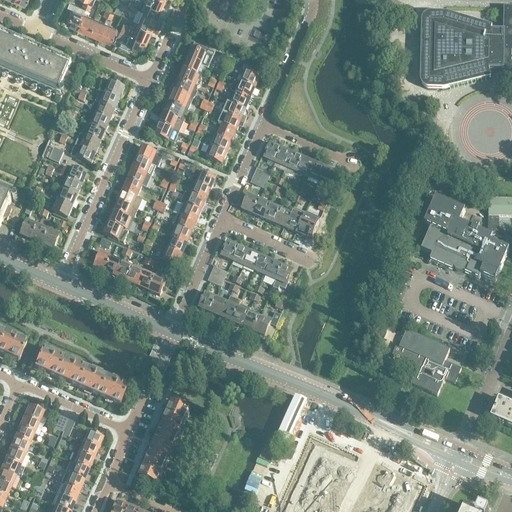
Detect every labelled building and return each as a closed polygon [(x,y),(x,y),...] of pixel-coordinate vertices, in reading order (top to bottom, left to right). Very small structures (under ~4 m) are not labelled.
[(159,12),(161,7),(147,1),(142,11),(142,12),(156,17),(159,12)] [(77,27),(83,14),(82,14),(84,9),(80,7),(69,2),(67,7),(71,9),(65,23),(67,23),(67,24),(71,26),(71,25),(77,27)] [(153,23),(156,17),(142,12),(142,11),(137,9),(133,20),(137,22),(138,22),(152,28),(154,24),(153,23)] [(511,9),(504,10),(504,11),(505,11),(505,21),(504,21),(505,21),(505,31),(504,31),(504,32),(505,32),(504,42),(504,43),(504,53),(503,53),(503,56),(502,72),(511,72),(511,9)] [(87,33),(93,18),(83,14),(77,27),(82,30),(82,31),(87,33)] [(199,15),(196,23),(203,26),(206,18),(199,15)] [(504,53),(504,43),(504,42),(505,32),(504,32),(499,32),(491,32),(492,29),(491,28),(491,29),(449,17),(449,16),(447,15),(446,15),(444,15),(443,15),(443,16),(438,16),(438,15),(437,15),(432,15),(431,15),(430,15),(429,15),(428,15),(427,15),(427,16),(426,16),(426,17),(425,17),(424,18),(424,19),(423,19),(423,20),(422,21),(422,22),(422,23),(422,24),(422,28),(423,28),(421,77),(420,81),(420,82),(421,82),(421,83),(421,84),(421,85),(422,86),(422,87),(423,87),(423,88),(424,88),(424,89),(425,89),(426,89),(426,90),(427,90),(428,90),(429,90),(429,91),(430,91),(436,91),(436,90),(437,90),(437,89),(441,89),(441,90),(441,91),(442,91),(444,91),(445,91),(450,90),(449,89),(489,79),(490,80),(491,80),(489,71),(502,72),(503,56),(503,53),(504,53)] [(98,37),(104,23),(93,18),(87,33),(92,35),(92,34),(98,37)] [(150,33),(152,28),(138,22),(137,22),(133,34),(146,40),(149,33),(150,33)] [(115,28),(104,23),(98,37),(104,39),(103,40),(107,41),(108,41),(109,42),(115,28)] [(0,228),(4,220),(6,216),(5,216),(7,212),(8,212),(8,211),(8,209),(9,210),(9,208),(12,200),(7,197),(5,199),(3,198),(3,196),(0,194),(0,67),(7,70),(8,68),(11,69),(10,72),(21,76),(22,74),(25,76),(25,78),(35,82),(36,81),(39,82),(39,84),(50,89),(51,87),(54,88),(53,90),(59,93),(72,64),(63,60),(63,59),(64,59),(64,58),(52,53),(51,53),(52,54),(51,55),(34,48),(35,46),(23,40),(23,41),(22,43),(5,35),(6,34),(7,34),(7,33),(0,30),(0,228)] [(144,45),(146,40),(133,34),(128,44),(142,50),(143,48),(143,49),(145,45),(144,45)] [(194,45),(192,49),(192,50),(187,61),(201,67),(208,70),(215,54),(194,45)] [(199,73),(201,67),(187,61),(183,71),(202,80),(204,75),(199,73)] [(202,80),(183,71),(182,72),(183,72),(181,76),(179,75),(176,81),(192,88),(198,90),(199,88),(200,88),(202,84),(201,82),(202,80)] [(244,78),(241,84),(255,90),(260,80),(260,79),(241,71),(239,76),(244,78)] [(104,81),(100,92),(120,101),(124,90),(125,90),(104,81)] [(192,88),(176,81),(173,88),(175,88),(173,93),(193,101),(193,100),(195,99),(197,96),(196,94),(198,90),(192,88)] [(255,90),(241,84),(236,82),(234,83),(231,90),(232,92),(232,93),(251,101),(255,90)] [(115,111),(120,101),(100,92),(95,104),(114,113),(115,112),(115,111)] [(188,113),(193,101),(173,93),(168,104),(182,110),(182,111),(188,113)] [(250,101),(251,101),(232,93),(227,104),(232,106),(245,112),(250,101)] [(110,123),(114,113),(95,104),(90,115),(110,123)] [(182,111),(182,110),(168,104),(164,114),(164,115),(178,121),(178,120),(182,111)] [(243,118),(245,112),(232,106),(227,104),(223,115),(241,123),(244,124),(247,119),(243,118)] [(75,116),(70,113),(64,110),(62,115),(67,117),(73,120),(75,116)] [(244,124),(241,123),(223,115),(222,114),(217,125),(222,127),(222,128),(236,134),(239,127),(242,129),(244,124)] [(73,120),(67,117),(62,115),(60,118),(72,123),(73,120)] [(106,133),(110,123),(90,115),(86,125),(91,127),(91,128),(106,133)] [(184,123),(178,121),(164,115),(159,126),(173,132),(179,134),(184,123)] [(169,142),(173,132),(159,126),(155,136),(154,136),(154,137),(168,143),(169,142)] [(105,134),(106,133),(91,128),(87,139),(101,145),(105,134)] [(232,144),(236,134),(222,128),(218,138),(217,138),(232,144)] [(232,145),(232,144),(217,138),(214,137),(209,148),(227,155),(231,144),(232,145)] [(96,155),(101,145),(87,139),(82,149),(96,155)] [(275,164),(281,150),(271,146),(271,145),(264,160),(265,160),(275,164)] [(96,155),(82,149),(76,146),(71,157),(91,166),(92,166),(91,166),(96,155)] [(222,166),(227,155),(209,148),(206,155),(210,156),(208,159),(208,160),(222,166)] [(59,165),(64,153),(54,149),(49,160),(59,165)] [(142,149),(137,160),(151,166),(156,155),(142,149)] [(286,169),(293,155),(292,155),(281,150),(275,164),(286,169)] [(296,176),(303,160),(293,155),(286,169),(284,175),(296,176)] [(156,168),(151,166),(137,160),(133,170),(132,171),(146,177),(151,179),(156,168)] [(308,179),(314,164),(303,160),(296,176),(302,177),(302,176),(308,178),(308,179)] [(319,183),(325,169),(314,165),(315,164),(314,164),(308,179),(309,179),(319,183)] [(90,177),(87,176),(67,167),(63,178),(68,181),(82,187),(85,181),(88,182),(90,177)] [(336,174),(325,169),(319,183),(330,188),(336,174)] [(264,180),(267,174),(257,170),(257,171),(255,175),(255,176),(264,180)] [(142,188),(146,177),(132,171),(128,182),(142,188)] [(201,175),(197,186),(211,192),(215,181),(216,181),(201,174),(201,175)] [(34,178),(29,190),(30,190),(36,193),(37,193),(42,182),(37,180),(35,179),(34,178)] [(260,188),(263,183),(253,178),(253,179),(251,184),(251,183),(251,184),(260,188)] [(78,197),(82,187),(68,181),(63,191),(77,198),(78,198),(78,197)] [(137,198),(142,188),(128,182),(123,192),(137,198)] [(441,192),(441,184),(431,184),(425,183),(421,194),(428,196),(430,192),(441,192)] [(206,202),(211,192),(197,186),(192,196),(192,197),(206,203),(206,202)] [(30,190),(24,203),(29,205),(31,206),(37,193),(36,193),(30,190)] [(77,198),(63,191),(63,192),(59,202),(73,209),(77,198)] [(138,198),(137,198),(123,192),(123,193),(118,203),(132,209),(138,212),(143,201),(137,198),(138,198)] [(201,213),(206,203),(192,197),(187,207),(201,213)] [(254,216),(260,202),(249,197),(248,197),(242,211),(243,211),(254,216)] [(462,231),(460,231),(458,230),(465,212),(436,199),(425,226),(431,229),(421,251),(432,256),(430,261),(453,271),(454,269),(454,270),(455,271),(456,273),(458,273),(459,274),(461,274),(463,274),(464,273),(479,280),(481,277),(495,283),(509,251),(488,242),(486,241),(485,239),(483,238),(481,237),(479,236),(477,235),(479,231),(474,229),(473,233),(471,232),(469,232),(466,231),(464,231),(462,231)] [(505,241),(505,240),(506,236),(499,233),(499,218),(511,218),(511,201),(489,201),(489,200),(488,233),(496,234),(496,237),(505,241)] [(68,219),(73,209),(59,202),(54,213),(68,220),(68,219)] [(264,221),(270,206),(260,202),(254,216),(264,220),(264,221)] [(138,212),(132,209),(118,203),(114,214),(133,222),(138,212)] [(25,215),(30,217),(34,207),(31,206),(29,205),(25,215)] [(201,213),(187,207),(183,205),(178,216),(197,224),(201,213)] [(275,225),(281,211),(270,206),(271,206),(270,206),(264,221),(275,225)] [(45,212),(41,210),(36,208),(34,214),(39,216),(43,218),(45,212)] [(286,230),(292,216),(292,215),(291,216),(281,211),(275,225),(285,230),(286,230)] [(128,233),(133,222),(114,214),(114,213),(113,214),(114,214),(109,225),(123,231),(128,233)] [(197,225),(197,224),(178,216),(173,227),(178,229),(192,235),(197,225)] [(296,234),(302,220),(292,216),(286,230),(296,234)] [(313,225),(302,220),(296,234),(307,239),(308,240),(314,225),(313,225)] [(32,242),(38,227),(28,223),(27,222),(21,237),(22,237),(32,241),(32,242)] [(128,233),(123,231),(109,225),(105,235),(104,235),(104,236),(124,244),(128,233)] [(43,246),(49,232),(39,228),(39,227),(38,227),(32,242),(33,241),(43,246)] [(187,246),(192,235),(178,229),(173,240),(173,239),(173,240),(187,246),(188,246),(187,246)] [(60,237),(49,232),(43,246),(54,251),(60,237)] [(187,246),(173,240),(169,238),(164,248),(169,250),(183,256),(187,246)] [(112,245),(102,240),(100,246),(110,250),(112,245)] [(233,262),(238,249),(229,244),(228,244),(222,258),(233,262)] [(183,256),(169,250),(164,248),(159,260),(178,268),(178,267),(183,256)] [(244,267),(250,253),(249,253),(238,249),(233,262),(243,267),(244,267)] [(255,272),(261,258),(250,254),(250,253),(244,267),(244,268),(244,267),(255,272)] [(106,274),(112,260),(101,255),(101,254),(95,269),(106,274)] [(265,277),(271,263),(261,258),(255,272),(265,277)] [(117,278),(123,265),(123,264),(122,264),(112,260),(106,274),(116,278),(117,278)] [(276,282),(282,268),(272,263),(271,263),(265,277),(266,277),(276,282)] [(127,283),(133,269),(123,265),(117,278),(127,283)] [(221,278),(224,273),(214,268),(212,274),(221,278)] [(293,272),(282,268),(276,282),(282,284),(281,288),(286,290),(287,287),(294,272),(293,272)] [(138,288),(144,273),(144,274),(133,269),(127,283),(138,287),(138,288)] [(155,278),(155,279),(149,292),(160,297),(159,297),(160,297),(169,277),(158,272),(155,278)] [(155,279),(155,278),(145,274),(144,273),(138,288),(149,292),(155,279)] [(208,283),(211,284),(218,287),(220,281),(211,277),(208,283)] [(211,314),(217,300),(206,295),(199,309),(200,310),(200,309),(211,314)] [(221,319),(228,304),(227,304),(217,300),(211,314),(221,319)] [(232,324),(238,309),(228,305),(228,304),(221,319),(222,319),(232,324)] [(243,328),(249,314),(251,310),(240,306),(238,309),(232,324),(243,328)] [(254,333),(260,319),(249,314),(243,328),(243,329),(243,328),(254,333)] [(266,321),(260,319),(254,333),(264,337),(264,338),(265,338),(270,326),(276,328),(281,317),(275,314),(273,320),(267,318),(266,321)] [(418,369),(411,386),(437,398),(445,381),(455,385),(461,370),(451,365),(450,367),(448,366),(444,364),(450,351),(407,332),(399,349),(396,347),(392,358),(418,369)] [(10,338),(5,336),(0,347),(0,354),(6,357),(4,358),(5,359),(6,358),(9,359),(9,360),(10,360),(10,359),(19,362),(26,345),(21,342),(21,341),(11,337),(11,336),(10,338)] [(57,379),(64,361),(59,359),(60,358),(59,358),(49,354),(49,353),(48,355),(43,352),(35,370),(44,373),(43,375),(44,374),(47,376),(47,377),(48,377),(48,375),(57,379)] [(77,388),(85,371),(80,368),(80,367),(70,363),(70,362),(69,364),(64,361),(57,379),(65,382),(63,384),(64,384),(65,383),(68,385),(68,386),(69,386),(69,384),(77,388)] [(98,397),(106,380),(101,377),(101,376),(91,372),(91,371),(90,373),(85,371),(77,388),(86,391),(84,393),(85,394),(86,393),(89,394),(89,395),(90,395),(90,393),(98,397)] [(111,382),(106,380),(98,397),(107,401),(105,402),(106,403),(107,402),(110,403),(110,404),(111,405),(111,403),(120,407),(127,389),(122,387),(122,385),(112,381),(111,382)] [(511,408),(509,407),(506,405),(506,406),(501,404),(501,403),(499,402),(491,421),(511,430),(511,408)] [(173,403),(167,416),(185,424),(191,411),(186,409),(185,411),(182,410),(183,407),(180,406),(181,405),(180,405),(180,406),(178,405),(178,404),(177,404),(177,405),(173,403)] [(29,408),(25,418),(39,425),(43,414),(29,408)] [(183,428),(185,424),(167,416),(164,424),(163,423),(162,423),(163,424),(161,427),(160,427),(160,428),(162,428),(158,437),(176,444),(178,439),(179,439),(180,439),(179,439),(184,429),(183,428)] [(39,425),(25,418),(20,429),(34,435),(38,437),(43,427),(39,425)] [(60,418),(55,429),(61,432),(66,420),(60,418)] [(67,440),(73,427),(74,424),(68,422),(62,438),(67,440)] [(29,446),(34,435),(20,429),(15,440),(21,443),(29,446)] [(80,443),(84,444),(98,451),(102,440),(85,432),(80,443)] [(174,449),(176,444),(158,437),(155,445),(153,444),(154,445),(152,448),(151,448),(151,449),(153,449),(149,457),(167,465),(169,460),(170,460),(171,460),(170,460),(174,450),(175,450),(174,449)] [(25,457),(29,446),(21,443),(15,440),(11,450),(25,457)] [(313,440),(281,511),(413,511),(424,489),(313,440)] [(93,461),(98,451),(84,444),(79,455),(93,461)] [(29,459),(25,457),(11,450),(6,461),(25,469),(29,459)] [(88,472),(93,461),(79,455),(74,453),(70,464),(74,466),(88,472)] [(165,470),(167,465),(149,457),(146,466),(144,465),(144,466),(143,469),(142,469),(142,470),(144,470),(140,479),(157,487),(160,481),(161,482),(161,481),(165,471),(166,471),(165,470)] [(20,480),(25,469),(6,461),(1,472),(20,480)] [(70,464),(65,474),(70,476),(84,483),(88,472),(74,466),(70,464)] [(20,480),(1,472),(0,474),(0,483),(11,489),(15,491),(20,480)] [(79,493),(84,483),(70,476),(65,474),(60,485),(79,493)] [(11,489),(0,483),(0,496),(6,499),(11,489)] [(75,504),(79,493),(60,485),(56,496),(75,504)] [(64,511),(71,511),(75,504),(56,496),(51,506),(56,508),(64,511)] [(124,511),(127,507),(116,503),(112,511),(124,511)]
